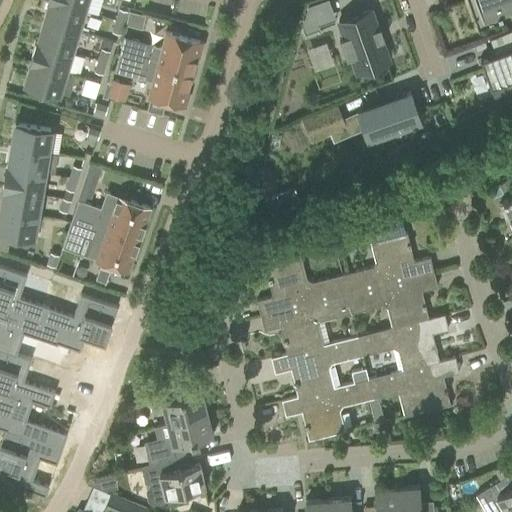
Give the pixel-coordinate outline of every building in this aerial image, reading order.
[(83,10),(49,0),(47,0),(49,1),(43,20),(77,31),(83,10)] [(49,0),(83,10),(85,0),(49,0)] [(511,0),(475,0),(479,11),(494,5),(498,17),(501,15),(500,12),(511,8),(511,0)] [(115,20),(123,22),(126,11),(118,8),(115,20)] [(125,23),(125,24),(141,28),(145,14),(128,9),(125,23)] [(370,9),(338,21),(344,36),(338,38),(339,39),(341,39),(347,57),(345,58),(346,59),(351,57),(356,72),(388,61),(381,39),(384,38),(384,37),(381,38),(378,28),(380,27),(380,26),(376,27),(370,9)] [(304,17),(301,26),(304,34),(319,29),(318,25),(314,14),(304,17)] [(36,40),(35,41),(70,51),(77,31),(43,20),(37,40),(36,40)] [(119,34),(123,22),(115,20),(111,31),(119,34)] [(499,51),(480,58),(484,70),(491,89),(498,86),(498,87),(510,82),(511,81),(511,28),(494,36),(499,51)] [(123,37),(119,54),(190,73),(199,41),(165,32),(161,48),(123,37)] [(111,41),(101,38),(99,47),(101,48),(109,50),(111,41)] [(35,41),(29,61),(64,72),(70,51),(35,41)] [(97,59),(105,62),(109,50),(101,48),(97,59)] [(119,54),(114,69),(116,70),(152,80),(148,96),(181,105),(190,73),(119,54)] [(102,73),(105,62),(97,59),(94,71),(102,73)] [(64,72),(29,61),(29,62),(30,63),(24,84),(58,94),(64,72)] [(115,97),(119,82),(111,79),(107,95),(115,97)] [(410,92),(357,110),(367,139),(420,121),(410,92)] [(149,111),(175,115),(176,104),(151,100),(149,111)] [(93,110),(95,111),(104,113),(107,106),(95,102),(93,110)] [(336,104),(303,118),(312,139),(323,135),(345,125),(342,117),(336,104)] [(15,123),(11,145),(46,151),(50,129),(15,123)] [(88,126),(85,135),(97,138),(99,130),(88,126)] [(5,165),(5,166),(43,172),(46,151),(11,145),(8,166),(5,165)] [(89,163),(85,176),(96,180),(101,167),(89,163)] [(69,177),(76,179),(80,168),(72,165),(69,177)] [(5,166),(2,188),(39,194),(43,172),(5,166)] [(73,191),(76,179),(69,177),(65,188),(73,191)] [(4,189),(1,209),(36,215),(39,194),(2,188),(2,189),(4,189)] [(285,190),(275,194),(278,201),(279,204),(289,200),(287,197),(285,190)] [(77,200),(72,215),(138,238),(149,207),(106,192),(100,208),(77,200)] [(503,202),(499,204),(511,232),(511,197),(507,200),(507,199),(502,201),(503,202)] [(66,212),(70,200),(62,198),(58,209),(66,212)] [(36,215),(1,209),(0,213),(0,232),(32,238),(36,215)] [(138,238),(72,215),(66,230),(89,238),(84,254),(119,267),(127,269),(138,238)] [(330,232),(342,239),(350,225),(338,218),(330,232)] [(372,266),(342,274),(346,293),(433,271),(429,256),(408,261),(407,263),(404,261),(411,249),(406,232),(405,232),(401,218),(373,225),(377,239),(375,240),(379,255),(372,266)] [(310,226),(313,238),(330,233),(327,221),(310,226)] [(0,236),(0,249),(7,250),(9,238),(0,236)] [(277,294),(256,299),(260,314),(346,293),(342,274),(311,281),(300,275),(296,259),(300,253),(297,241),(271,254),(274,265),(265,267),(269,284),(281,291),(278,295),(277,294)] [(57,255),(50,252),(46,264),(54,266),(57,255)] [(0,304),(40,319),(45,305),(18,296),(25,275),(26,274),(0,264),(0,304)] [(99,267),(96,277),(104,281),(108,270),(99,267)] [(433,271),(346,293),(351,312),(382,304),(393,311),(396,325),(428,317),(423,301),(412,294),(414,290),(416,291),(437,286),(433,271)] [(45,305),(40,319),(70,329),(65,345),(67,345),(68,346),(76,349),(81,334),(103,342),(110,321),(108,321),(110,315),(112,316),(115,306),(116,307),(116,305),(80,293),(72,315),(45,305)] [(351,312),(346,293),(260,314),(263,329),(284,324),(285,323),(289,325),(282,336),(286,352),(318,345),(314,330),(320,320),(351,312)] [(0,348),(15,353),(15,352),(23,331),(54,342),(54,341),(65,345),(70,329),(40,319),(0,304),(0,348)] [(428,317),(396,325),(357,335),(362,355),(391,347),(397,370),(438,360),(434,343),(423,337),(425,333),(426,334),(448,329),(444,313),(428,317)] [(362,355),(357,335),(318,345),(286,352),(270,357),(274,372),(295,367),(296,365),(300,367),(293,379),(297,395),(339,385),(333,362),(362,355)] [(0,387),(32,398),(32,399),(49,405),(49,404),(54,390),(53,390),(52,390),(22,379),(30,358),(30,357),(15,352),(15,353),(0,348),(0,387)] [(454,356),(438,360),(397,370),(368,377),(373,397),(377,396),(404,390),(414,396),(418,412),(450,404),(445,386),(434,379),(436,376),(437,377),(458,371),(454,356)] [(353,381),(368,377),(365,367),(351,371),(353,381)] [(353,381),(339,385),(297,395),(281,399),(285,415),(306,409),(307,408),(310,410),(303,422),(308,439),(339,431),(335,416),(342,405),(368,398),(373,397),(368,377),(353,381)] [(167,423),(207,413),(201,391),(179,397),(176,385),(146,392),(152,414),(163,411),(167,423)] [(0,427),(4,428),(4,427),(61,447),(66,432),(65,432),(25,418),(32,399),(32,398),(0,387),(0,427)] [(373,397),(368,398),(371,411),(380,408),(377,396),(373,397)] [(380,408),(371,411),(374,422),(383,420),(380,408)] [(207,413),(167,423),(170,435),(158,438),(163,460),(182,455),(193,453),(190,441),(212,435),(207,413)] [(0,466),(15,471),(12,482),(10,482),(10,483),(44,495),(48,484),(47,484),(31,479),(39,456),(55,462),(61,447),(4,427),(4,428),(3,430),(4,431),(0,441),(2,442),(0,446),(0,466)] [(163,460),(150,463),(140,466),(144,483),(148,482),(149,485),(146,490),(148,500),(153,503),(161,501),(164,496),(204,486),(199,463),(185,467),(182,455),(163,460)] [(89,478),(85,484),(95,488),(104,492),(115,489),(111,473),(89,478)] [(505,476),(479,492),(476,494),(486,511),(511,511),(511,485),(511,486),(505,476)] [(396,487),(398,511),(433,511),(433,507),(421,508),(419,485),(396,487)] [(375,511),(368,511),(398,511),(396,487),(374,489),(375,511)] [(147,511),(148,510),(111,495),(105,511),(107,511),(147,511)] [(351,511),(350,497),(327,499),(328,511),(351,511)] [(328,511),(327,499),(305,500),(305,511),(328,511)]
